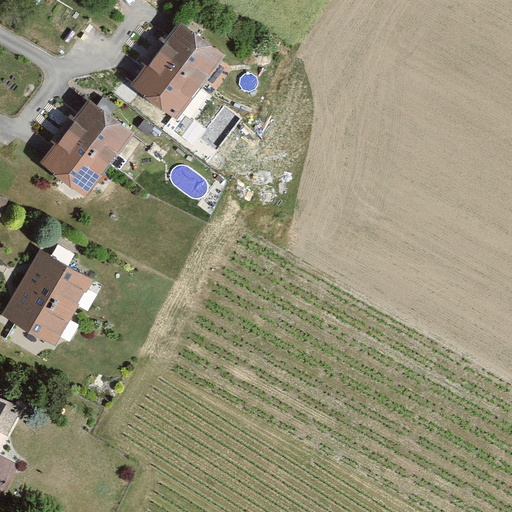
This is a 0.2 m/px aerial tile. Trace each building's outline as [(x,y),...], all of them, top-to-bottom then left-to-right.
[(177,119),(225,54),(182,23),(134,89),(177,119)] [(86,197),(135,131),(92,100),(44,166),(86,197)] [(0,217),(8,201),(0,197),(0,217)] [(55,347),(94,281),(44,250),(4,316),(55,347)] [(0,435),(9,440),(26,409),(0,395),(0,435)]
